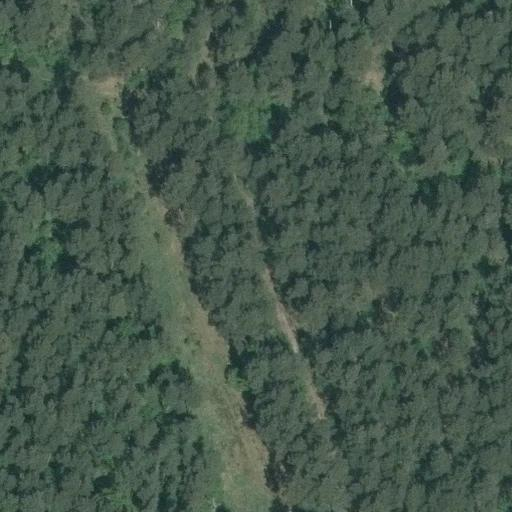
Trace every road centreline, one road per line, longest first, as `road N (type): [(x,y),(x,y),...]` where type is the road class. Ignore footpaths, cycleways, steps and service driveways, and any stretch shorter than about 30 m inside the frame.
road 1 (track): [(77,0),(295,511)]
road 2 (track): [(374,123),(302,168),(165,204)]
road 3 (track): [(511,4),(374,123)]
road 4 (track): [(374,123),(362,0)]
